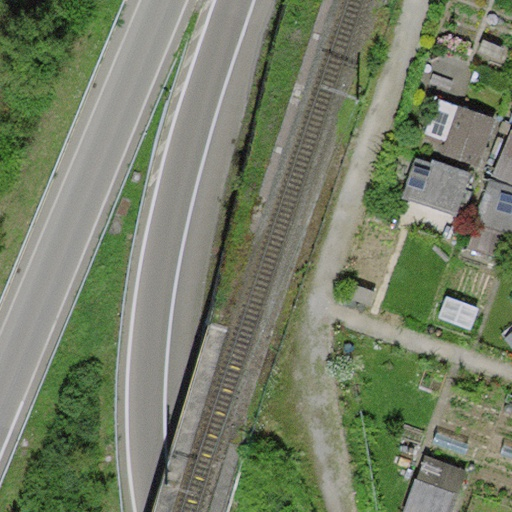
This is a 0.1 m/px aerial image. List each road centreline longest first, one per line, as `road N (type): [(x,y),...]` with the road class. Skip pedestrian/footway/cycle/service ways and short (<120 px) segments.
road 1 (motorway): [(160,511),(149,401),(158,270),(233,0)]
road 2 (motorway): [(0,394),(163,0)]
